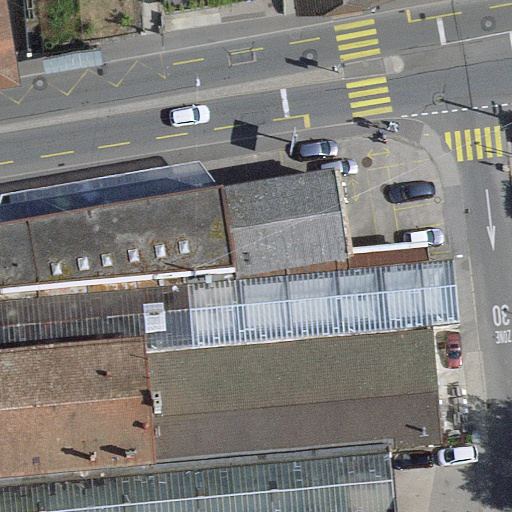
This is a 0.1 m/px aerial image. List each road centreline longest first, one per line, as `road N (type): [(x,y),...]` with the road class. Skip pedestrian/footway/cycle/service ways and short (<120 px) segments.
road 1 (primary): [(0,132),(472,58)]
road 2 (residential): [(472,58),(511,390)]
